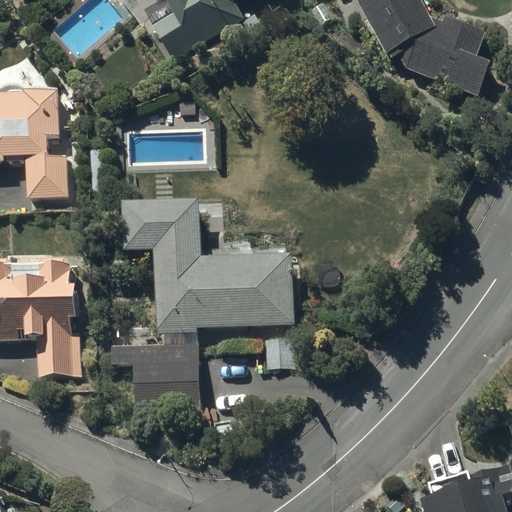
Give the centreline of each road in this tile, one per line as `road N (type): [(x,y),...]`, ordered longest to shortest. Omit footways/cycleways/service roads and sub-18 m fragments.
road 1 (residential): [(511,261),(398,403),(271,511)]
road 2 (residential): [(183,511),(0,423)]
